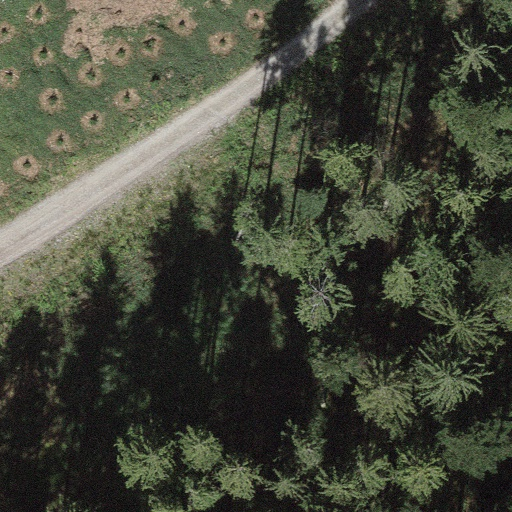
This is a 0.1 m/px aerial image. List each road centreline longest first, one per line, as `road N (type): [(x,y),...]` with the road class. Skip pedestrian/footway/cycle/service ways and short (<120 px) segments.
road 1 (track): [(73,511),(219,409),(372,346),(511,311)]
road 2 (track): [(0,249),(286,68),(371,0)]
